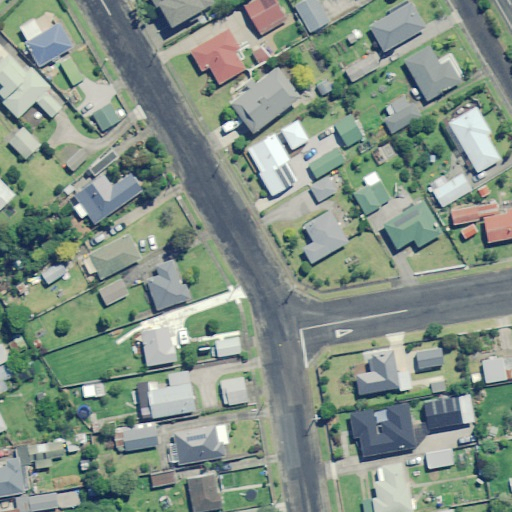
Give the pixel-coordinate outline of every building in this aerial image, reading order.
[(213,0),(152,0),(161,17),(167,14),(174,27),(217,6),(213,0)] [(288,20),(276,0),(249,0),(243,4),(260,35),(288,20)] [(330,22),(317,0),(309,0),(296,7),(311,33),(330,22)] [(426,28),(412,2),(370,26),(385,51),(426,28)] [(42,33),(35,19),(20,27),(41,65),(74,48),(60,23),(42,33)] [(241,48),(229,28),(190,51),(202,71),(209,66),(220,84),(245,69),(235,52),(241,48)] [(262,45),(251,52),(258,64),(269,57),(262,45)] [(440,64),(431,48),(405,62),(427,101),(461,82),(449,59),(440,64)] [(379,67),(372,54),(345,69),(353,82),(379,67)] [(27,75),(9,55),(0,62),(0,90),(6,97),(3,100),(18,117),(36,100),(51,117),(61,108),(45,91),(50,87),(33,69),(27,75)] [(84,78),(69,57),(60,64),(74,85),(84,78)] [(300,97),(278,67),(231,103),(254,132),(300,97)] [(332,90),(326,80),(315,87),(321,96),(332,90)] [(385,119),(393,133),(421,117),(413,103),(409,106),(402,95),(384,105),(390,116),(385,119)] [(120,120),(109,104),(92,115),(103,131),(120,120)] [(477,107),(450,123),(478,172),(501,159),(486,134),(491,132),(477,107)] [(336,123),(347,147),(364,139),(360,131),(364,129),(359,118),(355,120),(353,115),(336,123)] [(309,140),(297,120),(281,130),(293,149),(309,140)] [(40,145),(23,127),(8,142),(25,160),(40,145)] [(289,160),(276,134),(248,148),(273,195),(297,182),(287,161),(289,160)] [(312,169),(317,178),(345,161),(337,148),(311,163),(307,156),(299,161),(306,173),(312,169)] [(88,158),(80,150),(65,164),(73,172),(88,158)] [(119,158),(112,150),(89,168),(95,176),(119,158)] [(143,190),(129,170),(110,184),(104,176),(87,188),(107,216),(143,190)] [(363,179),(368,186),(355,193),(367,214),(391,200),(375,172),(363,179)] [(340,183),(335,174),(311,187),(320,202),(337,192),(334,187),(340,183)] [(472,190),(462,174),(433,191),(442,207),(472,190)] [(0,209),(15,195),(0,180),(0,209)] [(443,233),(424,202),(384,225),(398,248),(414,239),(419,247),(443,233)] [(511,208),(498,210),(497,203),(450,211),(452,225),(484,220),(488,243),(511,238),(511,208)] [(348,242),(331,212),(304,227),(312,241),(303,247),(312,263),(348,242)] [(142,259),(130,233),(88,253),(100,279),(142,259)] [(181,285),(172,260),(156,266),(159,276),(147,280),(158,310),(190,298),(185,284),(181,285)] [(67,272),(61,261),(42,273),(48,284),(67,272)] [(128,294),(120,279),(98,290),(106,305),(128,294)] [(172,347),(169,327),(142,331),(147,366),(177,361),(174,346),(172,347)] [(28,348),(20,333),(13,337),(21,352),(28,348)] [(241,353),(239,338),(216,342),(218,357),(241,353)] [(0,363),(9,359),(1,345),(0,345),(0,363)] [(444,365),(442,349),(417,352),(420,368),(444,365)] [(398,373),(394,354),(373,358),(375,372),(355,375),(359,395),(400,388),(400,391),(412,389),(409,371),(398,373)] [(483,362),(487,382),(511,377),(511,365),(504,367),(502,358),(483,362)] [(0,393),(37,378),(31,365),(15,372),(12,366),(0,370),(0,393)] [(195,411),(188,371),(168,375),(171,387),(158,390),(157,383),(138,386),(144,420),(195,411)] [(247,402),(244,378),(221,381),(225,405),(247,402)] [(445,391),(444,379),(432,380),(433,392),(445,391)] [(104,395),(103,384),(82,386),(84,398),(104,395)] [(475,421),(470,394),(424,404),(430,430),(475,421)] [(413,424),(409,403),(386,408),(391,433),(378,435),(373,410),(350,414),(354,436),(360,435),(364,457),(421,446),(416,423),(413,424)] [(174,433),(179,465),(226,457),(223,444),(228,443),(225,425),(174,433)] [(159,446),(155,427),(115,434),(118,453),(159,446)] [(87,442),(85,434),(66,438),(69,452),(79,450),(78,444),(87,442)] [(61,442),(28,446),(30,462),(34,462),(35,469),(51,467),(50,458),(64,456),(61,442)] [(454,464),(450,443),(426,448),(430,469),(454,464)] [(5,460),(6,466),(0,467),(0,496),(25,492),(20,466),(18,457),(5,460)] [(414,498),(412,499),(409,486),(406,486),(402,463),(378,468),(380,481),(375,482),(378,497),(372,498),(375,511),(407,511),(417,510),(414,498)] [(177,483),(175,471),(152,475),(154,488),(177,483)] [(202,511),(222,508),(214,474),(189,480),(195,511),(202,511)] [(83,504),(81,489),(47,494),(16,499),(17,508),(0,510),(0,511),(32,511),(33,511),(83,504)]
